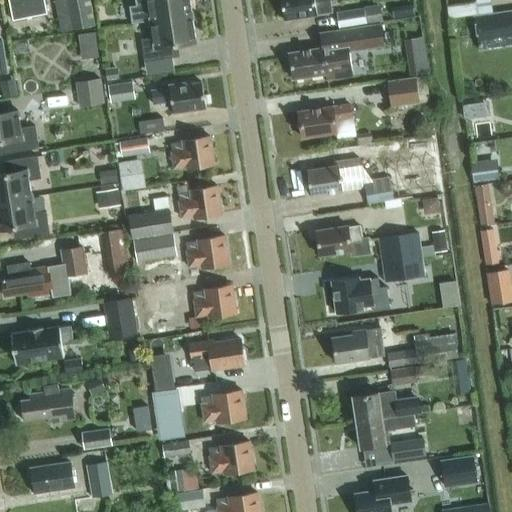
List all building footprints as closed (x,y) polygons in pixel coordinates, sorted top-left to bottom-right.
[(8,0),(13,21),(47,14),(44,0),(8,0)] [(95,25),(90,0),(65,0),(71,30),(95,25)] [(151,21),(192,15),(190,0),(135,0),(137,6),(149,5),(151,21)] [(281,0),(284,20),(332,13),(330,0),(281,0)] [(476,2),(447,7),(449,19),(473,15),(478,14),(476,2)] [(339,28),(383,21),(380,5),(337,12),(339,28)] [(511,9),(478,14),(473,15),(477,41),(511,36),(511,9)] [(196,42),(192,15),(151,21),(154,38),(142,39),(145,62),(175,57),(173,45),(196,42)] [(321,33),(323,48),(289,53),(293,79),(326,74),(327,81),(353,77),(349,51),(384,45),(381,24),(321,33)] [(426,55),(407,57),(410,76),(429,73),(426,55)] [(117,67),(106,69),(107,80),(119,78),(117,67)] [(416,76),(388,80),(392,107),(420,102),(416,76)] [(76,82),(79,106),(104,103),(101,78),(76,82)] [(15,79),(1,82),(4,97),(18,94),(15,79)] [(132,82),(108,86),(111,103),(135,99),(132,82)] [(202,82),(186,85),(186,83),(168,85),(169,88),(152,91),(154,104),(171,101),(172,113),(206,108),(202,82)] [(352,118),(350,104),(299,112),(303,138),(336,133),(334,121),(352,118)] [(7,153),(39,148),(35,126),(21,128),(18,111),(0,113),(0,141),(5,141),(7,153)] [(164,130),(163,118),(139,121),(141,134),(164,130)] [(336,149),(358,145),(373,143),(371,133),(356,135),(356,138),(335,142),(336,149)] [(186,169),(214,164),(210,136),(182,140),(182,141),(170,143),(174,168),(186,166),(186,169)] [(147,138),(120,142),(122,157),(149,153),(147,138)] [(334,162),(338,161),(338,166),(307,170),(311,196),(343,192),(343,191),(352,190),(352,189),(366,187),(366,186),(375,185),(371,179),(361,164),(358,145),(336,149),(332,149),(334,162)] [(0,201),(32,197),(29,180),(41,178),(38,156),(8,161),(10,173),(0,174),(0,201)] [(141,159),(118,163),(122,191),(146,187),(141,159)] [(496,159),(470,162),(473,182),(499,179),(496,159)] [(119,181),(117,169),(101,171),(102,184),(119,181)] [(430,170),(371,179),(375,185),(366,186),(369,202),(384,200),(386,208),(401,205),(400,199),(438,193),(436,176),(431,177),(430,170)] [(193,216),(194,218),(222,214),(218,186),(189,190),(189,191),(178,193),(181,217),(193,216)] [(96,192),(98,208),(121,204),(118,188),(96,192)] [(428,212),(445,210),(443,194),(426,196),(428,212)] [(35,213),(32,197),(0,201),(0,229),(18,227),(20,238),(50,234),(46,211),(35,213)] [(129,216),(132,239),(173,232),(169,209),(129,216)] [(490,262),(504,260),(500,225),(486,226),(490,262)] [(109,226),(86,231),(90,249),(112,244),(109,226)] [(368,238),(362,239),(360,226),(347,228),(347,226),(316,231),(320,256),(351,251),(351,256),(371,253),(368,238)] [(434,245),(422,247),(423,256),(434,254),(434,251),(447,249),(444,230),(432,232),(434,245)] [(378,238),(382,266),(423,261),(419,232),(378,238)] [(173,234),(134,240),(137,262),(177,255),(173,234)] [(196,240),(185,242),(186,249),(189,269),(201,267),(229,263),(225,235),(196,240)] [(66,245),(68,272),(91,271),(89,243),(66,245)] [(425,276),(423,261),(382,266),(385,282),(425,276)] [(5,297),(27,293),(27,297),(52,293),(48,266),(30,269),(29,263),(8,266),(10,278),(2,279),(5,297)] [(486,272),(491,305),(511,301),(511,283),(510,268),(486,272)] [(359,280),(359,278),(332,282),(337,313),(363,309),(363,306),(373,305),(374,310),(390,308),(387,286),(379,287),(378,277),(369,279),(359,280)] [(146,314),(166,311),(164,299),(180,296),(178,283),(142,289),(146,314)] [(232,285),(203,289),(203,290),(192,292),(196,316),(208,315),(208,317),(237,313),(232,285)] [(104,301),(109,337),(137,334),(132,297),(104,301)] [(17,365),(64,357),(61,344),(73,342),(71,326),(60,327),(59,325),(12,333),(17,365)] [(352,332),(353,335),(332,338),(336,363),(369,359),(369,357),(383,355),(380,329),(366,330),(352,332)] [(387,352),(390,367),(458,357),(455,333),(429,337),(428,333),(413,336),(415,348),(387,352)] [(211,368),(212,370),(244,366),(240,339),(208,343),(208,341),(190,344),(192,359),(193,359),(195,371),(211,368)] [(131,362),(143,360),(142,347),(129,349),(131,362)] [(417,382),(416,376),(432,374),(431,365),(414,367),(414,366),(390,370),(393,385),(417,382)] [(101,377),(87,383),(92,395),(105,389),(101,377)] [(48,422),(63,420),(75,418),(71,389),(59,390),(58,383),(43,385),(44,392),(29,394),(30,400),(22,401),(25,421),(48,417),(48,422)] [(183,402),(181,390),(156,393),(159,414),(182,411),(181,403),(183,402)] [(242,390),(211,395),(200,396),(204,421),(216,420),(216,422),(246,418),(242,390)] [(356,422),(414,415),(422,414),(419,395),(396,399),(395,391),(380,393),(379,392),(352,396),(356,422)] [(414,415),(356,422),(360,448),(387,444),(387,441),(388,441),(386,431),(416,426),(414,415)] [(110,428),(82,432),(84,449),(112,445),(110,428)] [(423,438),(390,442),(392,460),(426,455),(423,438)] [(191,453),(189,440),(163,444),(165,458),(191,453)] [(223,471),(224,474),(254,469),(250,442),(219,446),(208,448),(212,473),(223,471)] [(474,456),(440,460),(444,487),(477,482),(474,456)] [(87,464),(92,496),(112,493),(107,461),(87,464)] [(31,492),(35,492),(35,493),(74,487),(71,462),(31,468),(32,477),(28,478),(31,492)] [(185,489),(182,473),(169,475),(171,491),(185,489)] [(412,498),(409,476),(374,481),(376,491),(356,494),(358,511),(391,511),(390,501),(412,498)] [(175,494),(177,511),(197,511),(197,507),(204,506),(201,489),(175,494)] [(260,511),(258,493),(227,497),(216,499),(217,511),(260,511)] [(489,511),(488,503),(468,505),(468,511),(489,511)]
